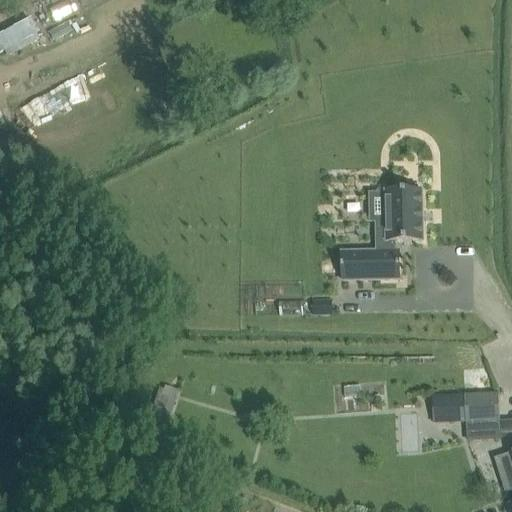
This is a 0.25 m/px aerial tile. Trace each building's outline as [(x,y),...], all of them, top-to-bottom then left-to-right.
[(47,0),(58,22),(80,11),(75,0),(47,0)] [(0,35),(0,53),(4,52),(37,34),(29,19),(0,35)] [(18,110),(27,129),(58,114),(49,95),(18,110)] [(377,252),(341,253),(342,283),(401,282),(400,251),(396,251),(396,243),(426,242),(425,191),(419,191),(419,187),(404,187),(404,191),(385,191),(385,224),(377,224),(377,252)] [(332,301),(312,301),(313,317),(333,317),(332,301)] [(27,399),(34,416),(45,411),(37,394),(27,399)] [(450,423),(466,422),(500,420),(499,396),(465,398),(449,398),(450,423)] [(511,452),(509,454),(510,455),(494,460),(506,495),(511,492),(511,452)]
